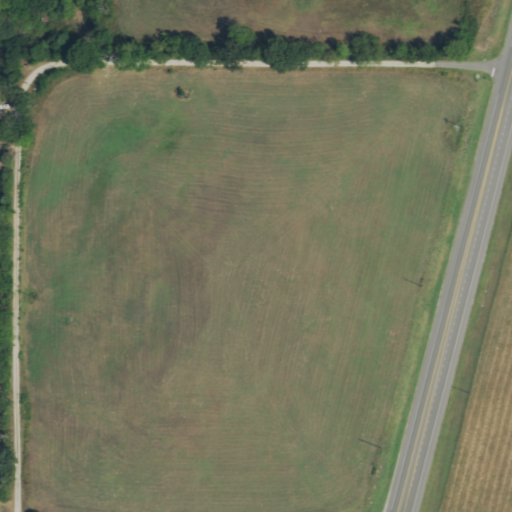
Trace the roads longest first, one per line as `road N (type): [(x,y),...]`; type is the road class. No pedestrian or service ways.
road 1 (residential): [(17,511),(16,147),(31,80),(68,60),(511,61)]
road 2 (primary): [(398,511),(511,80)]
